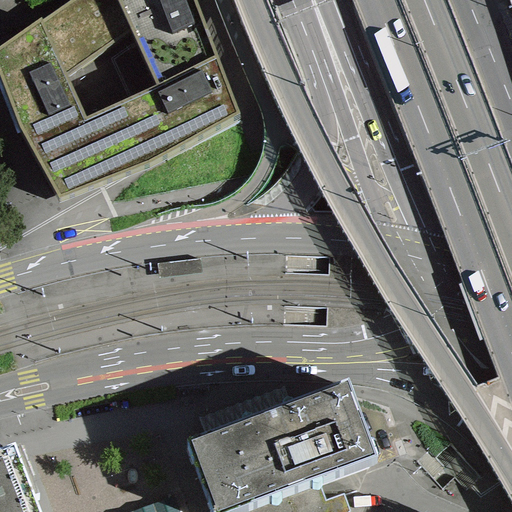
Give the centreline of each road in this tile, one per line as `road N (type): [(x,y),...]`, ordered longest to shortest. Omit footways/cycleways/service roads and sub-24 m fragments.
road 1 (motorway): [(250,0),(317,160),(511,471)]
road 2 (motorway): [(378,0),(511,347)]
road 3 (secondary): [(3,396),(144,366),(319,359)]
road 4 (secondary): [(259,235),(123,249),(0,280)]
road 5 (motorway): [(511,220),(423,0)]
road 6 (primary): [(329,43),(435,254)]
road 7 (secondary): [(333,88),(319,153),(259,235)]
road 8 (secondary): [(333,88),(392,244)]
road 9 (secondary): [(392,244),(259,235)]
road 10 (residential): [(48,511),(3,396)]
